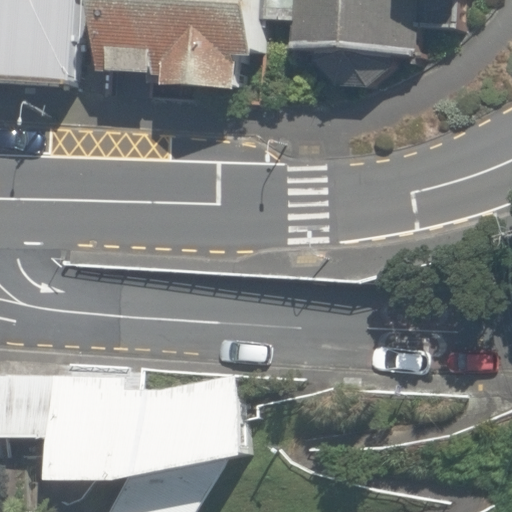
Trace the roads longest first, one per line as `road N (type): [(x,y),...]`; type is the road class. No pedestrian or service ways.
road 1 (tertiary): [(0,199),(306,206),(413,195),(511,162)]
road 2 (residential): [(0,294),(164,318),(511,335)]
